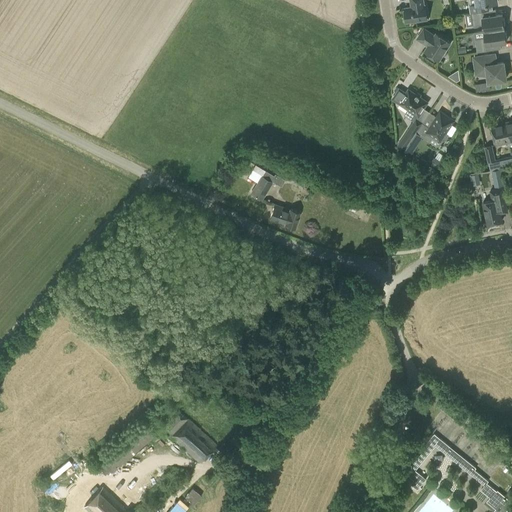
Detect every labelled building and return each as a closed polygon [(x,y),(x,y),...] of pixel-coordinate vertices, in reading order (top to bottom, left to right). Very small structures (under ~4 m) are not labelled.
[(427,19),(425,5),(424,5),(422,0),(410,0),(411,7),(404,8),(406,22),(427,19)] [(475,0),(476,4),(469,5),(470,13),(489,10),(488,3),(498,2),(497,0),(475,0)] [(483,24),(484,31),(504,28),(503,25),(505,25),(504,17),(502,17),(502,14),(496,15),(495,9),(471,13),(473,26),(483,24)] [(450,42),(436,33),(434,35),(424,28),(417,38),(428,46),(424,51),(437,59),(441,53),(443,54),(450,42)] [(504,31),(504,28),(484,31),(485,38),(475,39),(477,52),(501,49),(500,43),(506,42),(505,39),(507,39),(506,31),(504,31)] [(503,62),(491,64),(489,55),(474,58),(476,74),(488,75),(489,82),(505,79),(503,62)] [(409,91),(407,94),(399,89),(393,99),(417,115),(398,145),(405,149),(416,132),(429,112),(423,108),(424,106),(423,105),(426,101),(409,91)] [(436,117),(429,112),(416,132),(429,141),(432,137),(440,142),(441,140),(444,141),(447,139),(448,135),(446,133),(454,120),(440,111),(436,117)] [(496,144),(508,142),(504,123),(491,126),(496,144)] [(485,147),(488,162),(493,161),(494,161),(491,145),(485,147)] [(442,163),(434,157),(429,165),(437,171),(442,163)] [(491,171),(494,187),(503,185),(500,169),(491,171)] [(264,170),(257,182),(250,193),(262,200),(276,177),(264,170)] [(293,180),(297,180),(299,178),(299,175),(297,172),(293,172),(291,175),(291,178),(293,180)] [(471,186),(479,184),(478,175),(470,176),(471,186)] [(501,221),(500,213),(507,212),(502,188),(490,191),(492,200),(483,202),(487,224),(501,221)] [(341,191),(337,200),(350,206),(353,196),(341,191)] [(269,220),(285,225),(285,224),(294,227),(299,213),(290,210),(290,209),(274,204),(269,220)] [(170,436),(199,463),(217,444),(188,418),(187,418),(174,406),(158,423),(162,426),(161,427),(170,436)] [(144,424),(129,438),(139,449),(154,436),(144,424)] [(447,444),(436,435),(424,449),(429,453),(435,445),(442,451),(447,444)] [(454,450),(449,456),(465,470),(470,463),(454,450)] [(474,470),(471,474),(485,485),(486,483),(488,481),(474,470)] [(417,489),(426,479),(417,471),(411,478),(414,480),(411,484),(417,489)] [(44,492),(48,487),(46,485),(41,480),(36,484),(44,492)] [(129,511),(127,510),(128,509),(102,486),(83,507),(88,511),(129,511)] [(511,502),(497,490),(496,491),(492,488),(487,495),(490,497),(487,501),(496,509),(492,511),(508,511),(506,509),(511,502)]
